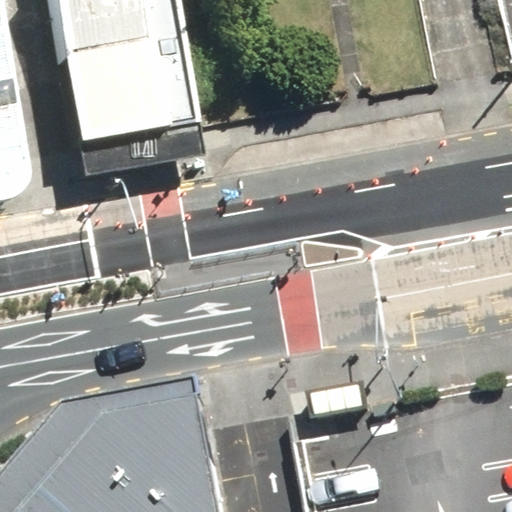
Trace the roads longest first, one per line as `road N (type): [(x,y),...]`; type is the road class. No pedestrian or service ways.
road 1 (primary): [(0,261),(165,228),(310,213),(442,229)]
road 2 (primary): [(442,229),(297,297),(43,355)]
